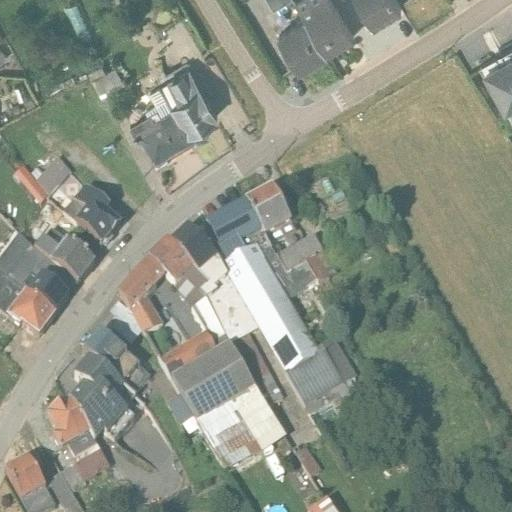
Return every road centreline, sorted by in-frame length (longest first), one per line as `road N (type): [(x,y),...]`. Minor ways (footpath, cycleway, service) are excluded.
road 1 (residential): [(0,467),(65,329),(165,220),(286,139)]
road 2 (residential): [(286,139),(507,0)]
road 3 (residential): [(286,139),(201,0)]
